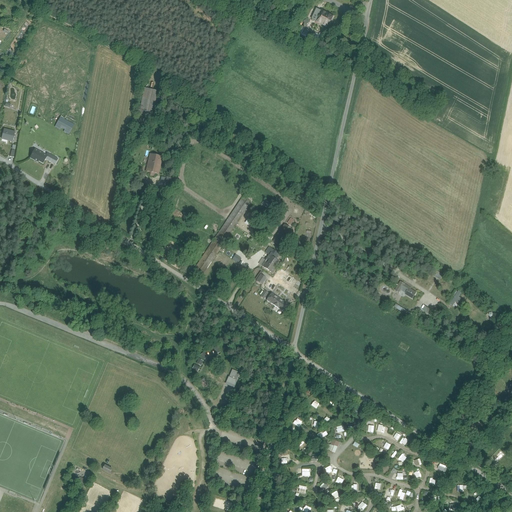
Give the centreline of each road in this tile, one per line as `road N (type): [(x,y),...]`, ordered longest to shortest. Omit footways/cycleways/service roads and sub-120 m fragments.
road 1 (track): [(15,0),(145,66),(330,188)]
road 2 (track): [(511,86),(463,281),(328,197)]
road 3 (unclassified): [(293,350),(0,158)]
road 4 (unclassified): [(293,350),(367,20)]
road 5 (unclassified): [(511,492),(293,350)]
road 6 (unclassified): [(256,511),(293,350)]
road 7 (track): [(321,225),(424,291)]
